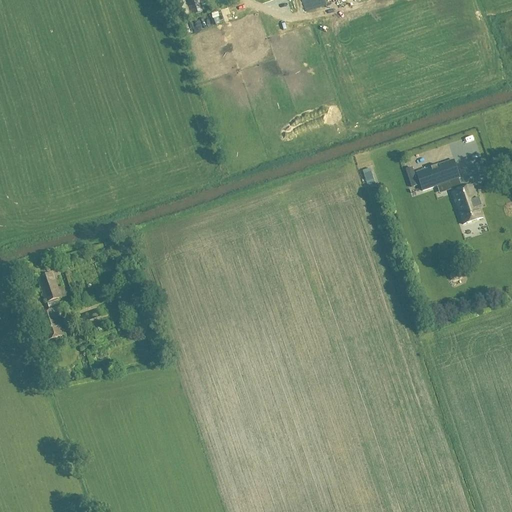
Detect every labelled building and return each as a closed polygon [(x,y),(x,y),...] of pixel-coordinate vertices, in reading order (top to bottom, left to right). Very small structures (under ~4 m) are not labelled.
[(182,0),(169,0),(177,22),(188,18),(182,0)] [(197,0),(192,0),(185,2),(190,18),(202,14),(197,0)] [(206,0),(199,3),(203,12),(234,0),(206,0)] [(459,179),(453,161),(416,174),(422,192),(459,179)] [(472,187),(451,194),(462,226),(483,219),(472,187)] [(430,236),(453,230),(448,214),(426,220),(430,236)] [(58,261),(44,266),(46,272),(60,268),(58,261)] [(460,280),(462,276),(460,272),(456,271),(450,273),(448,277),(450,281),(454,283),(460,280)] [(47,303),(49,312),(37,316),(46,343),(63,337),(54,310),(53,311),(53,310),(59,307),(57,300),(61,299),(52,275),(37,280),(45,304),(47,303)]
